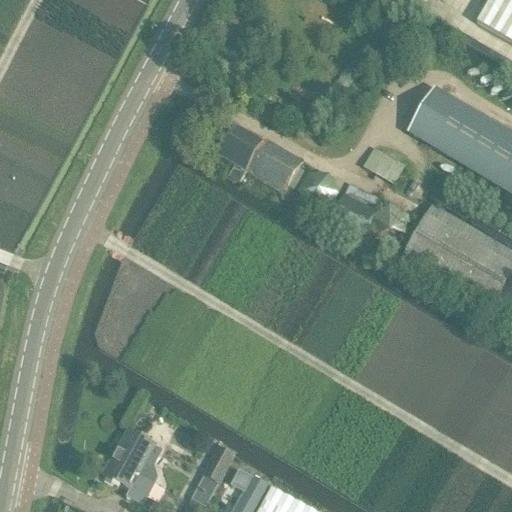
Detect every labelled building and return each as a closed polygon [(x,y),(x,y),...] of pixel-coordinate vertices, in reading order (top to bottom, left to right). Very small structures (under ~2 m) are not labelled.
[(511,47),(511,0),(491,0),(476,27),(511,47)] [(511,143),(433,96),(410,134),(511,194),(511,143)] [(229,178),(241,185),(245,176),(257,182),(283,197),(289,186),(300,193),(299,203),(309,214),(330,215),(339,197),(328,178),(308,178),(298,171),(302,164),(263,141),(261,145),(234,130),(217,159),(234,169),(229,178)] [(394,187),(406,168),(375,150),(364,169),(394,187)] [(326,227),(357,245),(381,204),(350,186),(326,227)] [(511,276),(511,255),(433,208),(399,264),(488,317),(511,276)] [(387,209),(377,213),(376,215),(370,225),(371,242),(386,252),(405,245),(409,221),(392,212),(387,209)] [(103,480),(130,494),(126,501),(143,510),(158,482),(155,469),(163,454),(127,435),(103,480)] [(217,450),(209,465),(227,474),(235,460),(217,450)] [(244,496),(235,511),(255,511),(268,490),(239,474),(230,489),(244,496)] [(306,511),(271,493),(260,511),(306,511)] [(199,511),(202,508),(191,503),(186,511),(199,511)]
